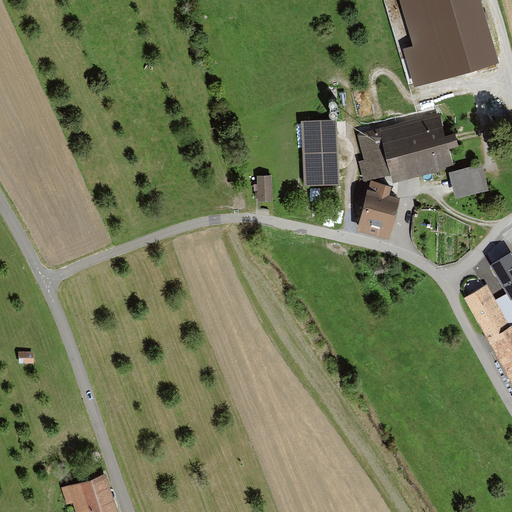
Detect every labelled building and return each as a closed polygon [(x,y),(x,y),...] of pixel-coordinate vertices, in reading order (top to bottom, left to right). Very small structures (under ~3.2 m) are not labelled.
[(401,0),(414,43),(402,46),(414,85),(500,60),(482,0),(401,0)] [(444,132),(440,112),(359,132),(365,158),(360,160),(364,178),(390,172),(393,181),(455,166),(450,145),(459,143),(456,129),(444,132)] [(301,118),(304,183),(340,181),(337,116),(301,118)] [(483,161),(449,169),(456,195),(489,187),(483,161)] [(272,173),(257,173),(259,199),(273,198),(272,173)] [(355,195),(363,197),(355,228),(389,236),(400,194),(389,191),(391,183),(371,178),(370,180),(364,178),(360,178),(355,195)] [(511,297),(511,252),(511,251),(491,263),(511,298),(511,297)] [(386,270),(385,263),(374,266),(375,273),(386,270)] [(488,280),(463,295),(511,380),(511,321),(488,280)] [(19,362),(33,362),(33,351),(19,351),(19,362)] [(119,511),(105,471),(61,485),(67,503),(73,501),(76,511),(119,511)]
